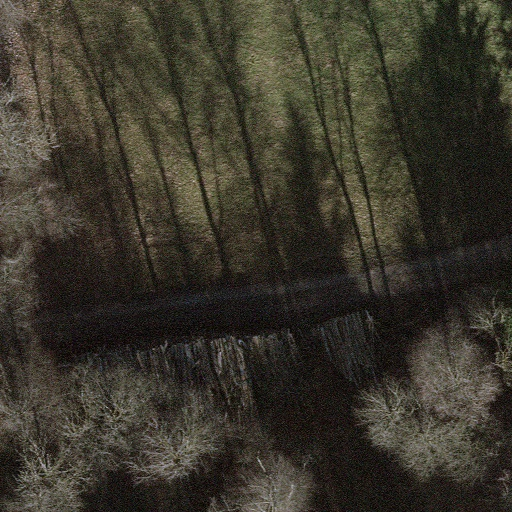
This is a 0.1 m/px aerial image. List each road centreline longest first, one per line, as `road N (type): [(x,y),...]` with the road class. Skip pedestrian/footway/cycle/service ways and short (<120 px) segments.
road 1 (track): [(511,258),(0,334)]
road 2 (track): [(386,281),(511,344)]
